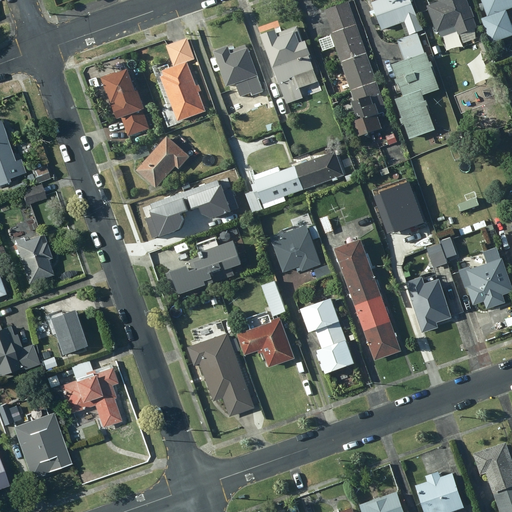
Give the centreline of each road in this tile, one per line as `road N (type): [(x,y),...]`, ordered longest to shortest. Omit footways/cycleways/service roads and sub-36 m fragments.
road 1 (residential): [(40,50),(196,488)]
road 2 (residential): [(196,488),(511,376)]
road 3 (residential): [(176,0),(40,50)]
